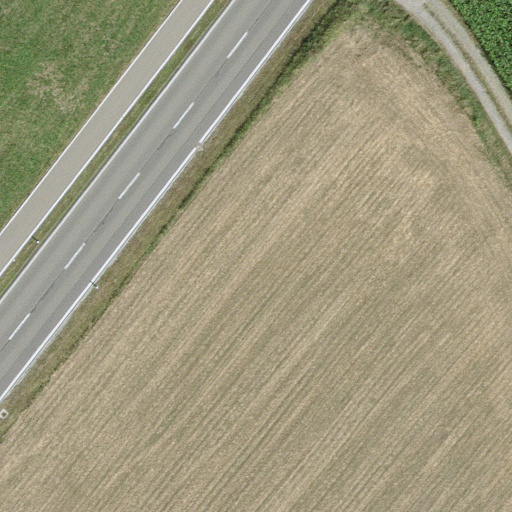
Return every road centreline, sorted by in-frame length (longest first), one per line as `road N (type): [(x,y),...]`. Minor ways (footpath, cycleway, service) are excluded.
road 1 (tertiary): [(271,0),(0,356)]
road 2 (track): [(417,0),(511,126)]
